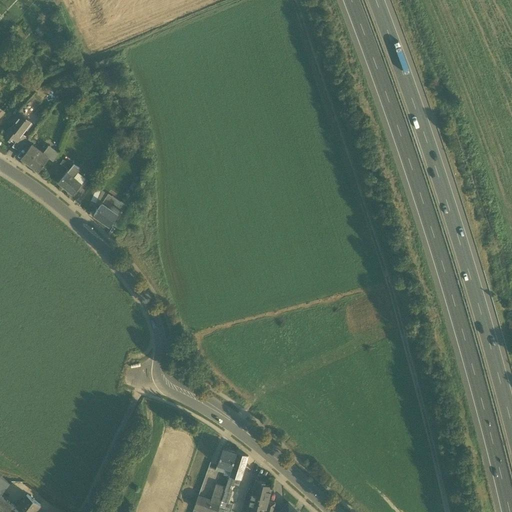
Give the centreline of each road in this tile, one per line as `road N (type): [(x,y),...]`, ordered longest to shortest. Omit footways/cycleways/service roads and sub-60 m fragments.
road 1 (motorway): [(350,0),(450,286),(510,511)]
road 2 (track): [(446,511),(391,297),(293,0)]
road 3 (motorway): [(511,422),(430,149),(375,0)]
road 4 (residential): [(162,378),(155,320),(134,284),(73,218),(0,166)]
road 5 (track): [(234,0),(37,82),(0,124)]
road 6 (residential): [(332,511),(245,432),(162,378)]
road 7 (unclassified): [(83,511),(143,384),(162,378)]
